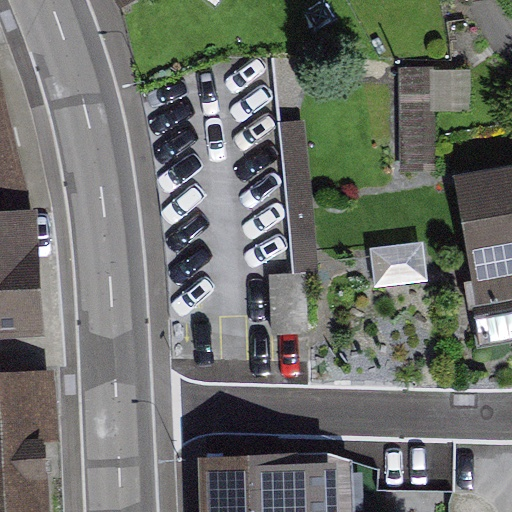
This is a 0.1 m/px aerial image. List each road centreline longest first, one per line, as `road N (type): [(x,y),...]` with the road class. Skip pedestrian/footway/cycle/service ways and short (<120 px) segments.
road 1 (primary): [(119,416),(107,209),(49,0)]
road 2 (residential): [(119,416),(511,421)]
